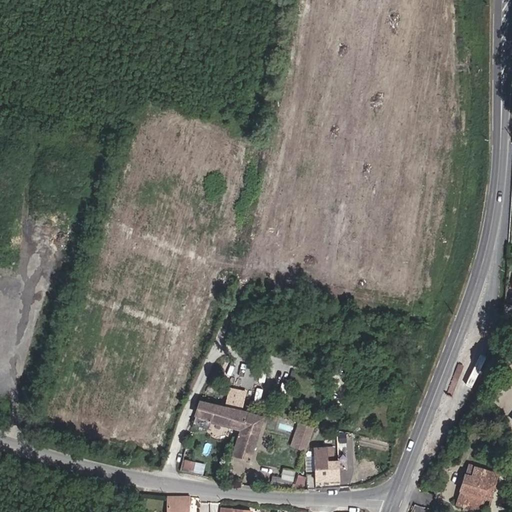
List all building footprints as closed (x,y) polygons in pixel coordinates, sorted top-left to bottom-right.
[(229,386),(225,403),(243,408),(247,390),(229,386)] [(250,413),(201,402),(196,418),(212,422),(212,424),(237,430),(244,432),(250,413)] [(266,417),(250,413),(244,432),(237,430),(235,437),(240,438),(235,458),(252,462),(266,417)] [(212,422),(196,418),(193,429),(209,433),(212,424),(212,422)] [(308,450),(313,426),(296,423),(292,446),(308,450)] [(330,473),(329,464),(329,452),(319,451),(319,462),(315,462),(316,473),(330,473)] [(340,464),(329,464),(330,473),(316,473),(317,484),(341,482),(340,464)] [(483,499),(489,502),(499,475),(470,464),(466,475),(464,475),(459,490),(461,491),(456,503),(479,511),(483,499)] [(295,475),(282,473),(281,475),(273,473),(271,484),(292,488),(295,475)] [(294,486),(303,486),(302,482),(305,482),(306,475),(299,473),(294,486)] [(303,486),(303,490),(312,490),(311,481),(305,482),(302,482),(303,486)] [(165,511),(190,511),(190,496),(166,496),(165,511)]
